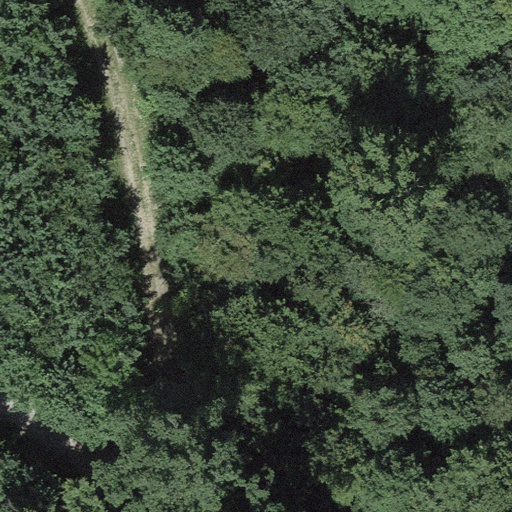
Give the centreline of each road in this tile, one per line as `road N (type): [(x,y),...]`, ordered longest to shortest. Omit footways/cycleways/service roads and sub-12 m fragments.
road 1 (track): [(82,0),(146,192),(196,511)]
road 2 (track): [(0,413),(93,458),(163,511)]
